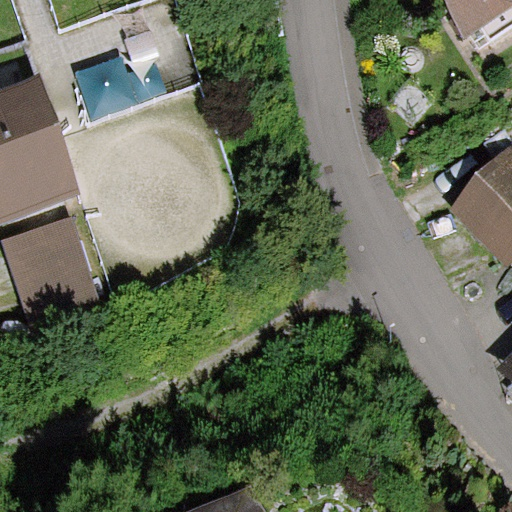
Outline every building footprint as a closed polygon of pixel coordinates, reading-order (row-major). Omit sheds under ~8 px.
[(511,0),(439,0),(460,35),(511,4),(511,0)] [(40,90),(0,103),(0,231),(80,204),(40,90)] [(511,147),(453,207),(509,262),(511,258),(511,147)] [(73,225),(2,248),(34,346),(105,323),(73,225)] [(511,362),(498,376),(511,389),(511,362)] [(184,511),(268,511),(251,484),(184,511)]
